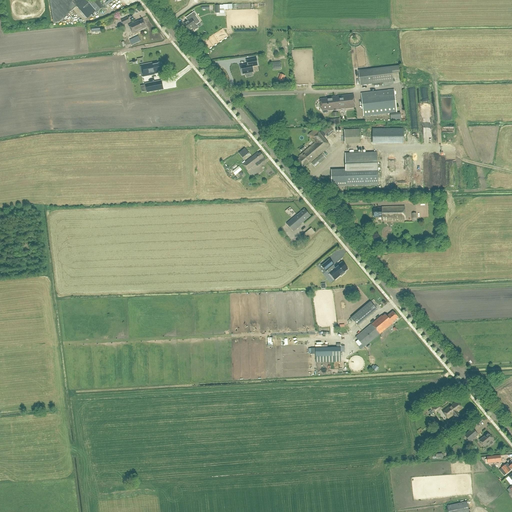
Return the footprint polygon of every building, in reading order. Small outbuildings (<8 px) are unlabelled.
[(49,0),(54,23),(58,23),(77,7),(87,18),(95,11),(86,0),(49,0)] [(91,0),(89,2),(97,12),(104,7),(97,0),(91,0)] [(229,4),(221,4),(221,13),(225,13),(225,9),(229,9),(229,4)] [(196,25),(201,22),(196,16),(197,15),(194,12),(190,15),(192,18),(184,24),(189,31),(196,25)] [(132,34),(146,27),(143,20),(137,23),(136,22),(128,25),(132,34)] [(247,66),(240,68),(242,76),(254,74),(253,68),(258,67),(256,60),(246,62),(247,66)] [(155,62),(140,65),(142,77),(155,75),(154,73),(162,71),(161,63),(156,64),(155,62)] [(281,70),(281,68),(280,62),(272,63),(273,71),(281,70)] [(358,71),(360,86),(393,82),(391,67),(358,71)] [(161,81),(145,84),(147,92),(163,89),(161,81)] [(361,94),(364,116),(396,112),(394,90),(361,94)] [(328,111),(335,110),(341,110),(341,109),(344,109),(355,108),(354,95),(337,96),(337,97),(336,97),(329,97),(329,98),(320,99),(322,111),(323,110),(323,113),(327,112),(327,110),(328,110),(328,111)] [(333,144),(322,131),(318,133),(315,129),(308,135),(315,143),(299,157),(300,158),(298,160),(303,166),(307,163),(308,164),(333,144)] [(345,130),(346,142),(359,142),(359,129),(345,130)] [(372,129),(372,141),(403,141),(403,129),(372,129)] [(242,158),(249,153),(245,148),(239,153),(242,158)] [(257,153),(245,162),(244,161),(242,163),(243,164),(248,171),(255,165),(257,166),(265,159),(263,157),(260,153),(258,154),(257,153)] [(331,171),(331,186),(378,185),(377,153),(345,154),(345,171),(331,171)] [(326,159),(322,154),(311,163),(315,168),(326,159)] [(235,175),(241,170),(239,167),(232,172),(235,175)] [(405,220),(404,206),(381,207),(382,209),(374,209),(374,217),(382,217),(382,221),(405,220)] [(301,225),(301,224),(310,216),(304,209),(297,215),(286,224),(293,232),(301,225)] [(307,239),(315,233),(311,228),(304,234),(307,239)] [(333,265),(334,265),(329,259),(321,266),(326,271),(327,270),(329,273),(335,280),(347,269),(342,262),(335,268),(333,265)] [(351,318),(358,326),(377,310),(370,302),(351,318)] [(356,337),(364,347),(393,323),(392,323),(398,318),(393,312),(387,317),(385,314),(382,316),(382,315),(356,337)] [(316,363),(340,362),(340,348),(315,348),(316,363)] [(457,412),(462,408),(457,401),(442,412),(448,419),(453,415),(455,418),(458,422),(461,420),(463,419),(457,412)] [(431,409),(435,414),(443,408),(439,403),(431,409)] [(464,435),(470,442),(478,435),(472,428),(464,435)] [(493,440),(487,433),(479,440),(484,447),(488,443),(489,444),(491,444),(492,443),(492,442),(491,441),(493,440)] [(505,465),(501,468),(506,474),(510,471),(511,470),(511,471),(511,463),(509,466),(509,465),(507,463),(505,465)] [(468,511),(468,509),(468,507),(467,501),(447,506),(448,511),(468,511)]
